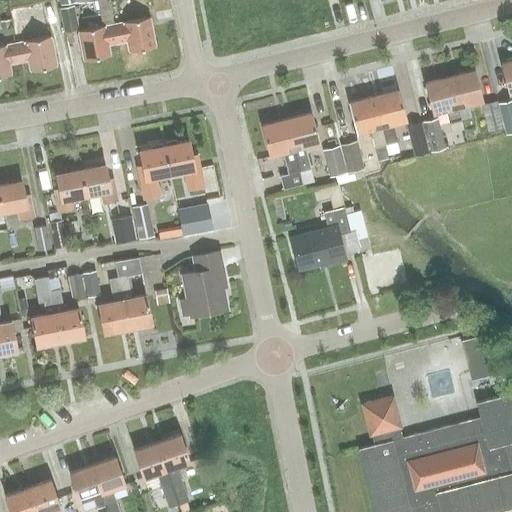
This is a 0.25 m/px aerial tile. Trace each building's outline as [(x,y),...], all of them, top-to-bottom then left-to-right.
[(108,45),(117,43),(113,24),(108,0),(97,0),(102,26),(78,30),(83,60),(109,55),(108,45)] [(216,0),(225,40),(234,39),(225,0),(216,0)] [(73,5),(58,8),(63,27),(64,33),(79,30),(73,5)] [(113,24),(117,43),(127,41),(129,51),(155,46),(149,17),(113,24)] [(13,32),(10,19),(0,20),(0,26),(1,34),(13,32)] [(14,43),(18,62),(28,60),(30,70),(56,65),(50,36),(14,43)] [(9,64),(18,62),(14,43),(0,45),(0,76),(11,74),(9,64)] [(511,59),(501,63),(509,94),(511,93),(511,59)] [(457,107),(461,119),(470,117),(467,105),(482,101),(473,70),(449,76),(457,107)] [(449,122),(461,119),(457,107),(449,76),(425,82),(433,113),(446,110),(449,122)] [(374,95),(387,144),(397,141),(393,124),(406,120),(398,89),(374,95)] [(374,147),(387,144),(374,95),(349,102),(357,133),(370,130),(374,147)] [(511,98),(496,102),(503,128),(504,133),(511,131),(511,98)] [(503,128),(496,102),(496,103),(495,101),(482,104),(488,132),(503,128)] [(286,118),(299,171),(310,168),(305,147),(318,143),(310,112),(286,118)] [(299,171),(286,118),(261,125),(269,156),(282,152),(287,173),(279,176),(283,189),(302,184),(299,171)] [(431,152),(446,148),(438,118),(423,122),(431,152)] [(415,156),(429,152),(421,121),(406,125),(415,156)] [(164,145),(169,173),(184,170),(188,189),(202,186),(196,155),(191,156),(188,140),(176,143),(176,140),(165,142),(166,145),(164,145)] [(347,173),(364,168),(357,141),(340,146),(347,173)] [(155,176),(169,173),(164,145),(161,146),(161,143),(150,145),(151,148),(139,150),(142,165),(137,166),(144,198),(158,195),(155,176)] [(330,178),(346,173),(340,146),(323,150),(330,178)] [(105,165),(80,170),(85,195),(102,192),(104,203),(116,201),(111,178),(108,179),(105,165)] [(85,195),(80,170),(56,175),(58,188),(55,189),(60,212),(71,210),(69,198),(85,195)] [(0,185),(0,203),(1,211),(18,208),(20,219),(32,217),(27,194),(24,195),(21,182),(0,185)] [(177,210),(182,235),(211,229),(206,204),(177,210)] [(327,228),(290,238),(298,268),(327,260),(327,263),(344,259),(338,235),(350,232),(343,207),(323,212),(327,228)] [(150,228),(151,228),(147,208),(133,211),(137,231),(139,238),(152,235),(150,228)] [(121,239),(136,236),(131,210),(116,214),(121,239)] [(55,248),(68,245),(63,219),(50,222),(55,248)] [(38,251),(51,249),(46,225),(34,227),(38,251)] [(224,278),(218,251),(193,256),(196,271),(182,274),(187,298),(179,300),(182,315),(190,314),(190,316),(226,309),(220,279),(224,278)] [(114,262),(117,277),(120,291),(121,299),(127,328),(151,324),(145,295),(130,297),(126,276),(141,273),(138,257),(114,262)] [(81,273),(86,297),(100,294),(95,271),(81,273)] [(72,300),(86,297),(81,273),(68,276),(72,300)] [(12,276),(0,277),(0,287),(14,285),(12,276)] [(53,304),(51,290),(48,277),(34,280),(41,315),(30,317),(36,346),(60,342),(53,304)] [(117,277),(108,279),(112,301),(97,304),(103,333),(127,328),(121,299),(120,291),(117,277)] [(169,302),(167,288),(154,290),(157,305),(169,302)] [(59,289),(51,290),(53,304),(60,342),(84,337),(78,308),(64,310),(59,289)] [(0,353),(17,350),(11,321),(0,322),(0,353)] [(471,381),(503,372),(493,332),(460,341),(471,381)] [(373,444),(358,448),(374,511),(486,511),(511,505),(511,408),(509,394),(476,402),(481,420),(471,423),(470,419),(401,437),(399,427),(400,427),(392,395),(361,404),(369,435),(371,434),(373,444)] [(179,434),(156,442),(178,503),(187,500),(176,466),(189,462),(179,434)] [(180,511),(178,503),(156,442),(133,450),(143,478),(157,473),(170,511),(180,511)] [(106,503),(109,511),(120,511),(116,499),(112,489),(124,485),(114,456),(91,464),(102,492),(100,493),(104,503),(106,503)] [(102,492),(91,464),(69,473),(78,501),(100,493),(102,492)] [(50,479),(27,487),(35,511),(47,511),(60,507),(50,479)] [(35,511),(27,487),(4,495),(9,511),(35,511)] [(104,503),(95,506),(97,511),(109,511),(106,503),(104,503)]
